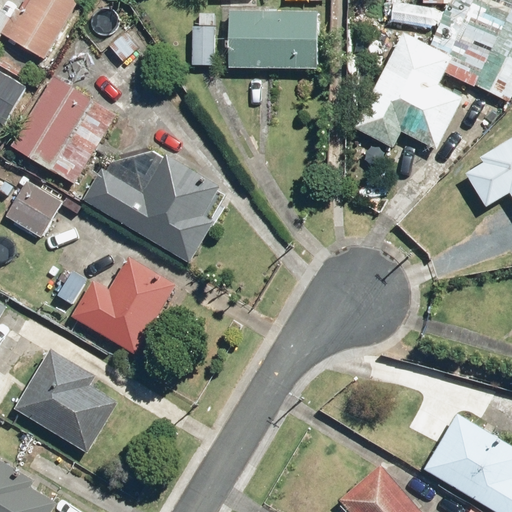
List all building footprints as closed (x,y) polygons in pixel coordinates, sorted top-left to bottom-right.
[(43,63),(80,0),(32,0),(22,16),(14,12),(10,18),(0,12),(0,38),(43,63)] [(392,4),(388,27),(431,34),(435,11),(392,4)] [(138,50),(102,11),(79,33),(102,58),(108,51),(121,65),(138,50)] [(472,92),(475,87),(491,95),(510,105),(511,102),(511,13),(495,48),(442,21),(429,47),(454,60),(445,78),(472,92)] [(228,14),(228,73),(316,73),(316,15),(228,14)] [(216,31),(193,30),(191,67),(213,69),(216,31)] [(451,63),(402,37),(352,132),(392,152),(401,136),(435,154),(462,102),(437,89),(451,63)] [(0,140),(28,89),(0,74),(0,140)] [(73,187),(116,120),(53,81),(10,150),(73,187)] [(505,108),(491,95),(470,119),(484,132),(505,108)] [(511,140),(478,161),(482,167),(464,178),(485,212),(509,197),(511,201),(511,140)] [(101,174),(82,205),(188,267),(212,226),(201,220),(218,190),(165,159),(163,162),(157,159),(145,179),(135,173),(133,177),(111,164),(104,176),(101,174)] [(28,184),(6,219),(40,239),(62,205),(28,184)] [(133,358),(174,289),(127,261),(108,294),(92,285),(71,321),(133,358)] [(72,274),(57,300),(71,308),(86,283),(72,274)] [(11,311),(3,326),(27,340),(35,325),(11,311)] [(49,353),(13,413),(87,457),(118,406),(89,389),(94,380),(49,353)] [(511,511),(511,448),(455,415),(422,472),(491,511),(511,511)] [(0,466),(0,511),(51,511),(54,507),(28,491),(32,485),(0,466)] [(417,511),(378,467),(337,502),(345,511),(417,511)]
